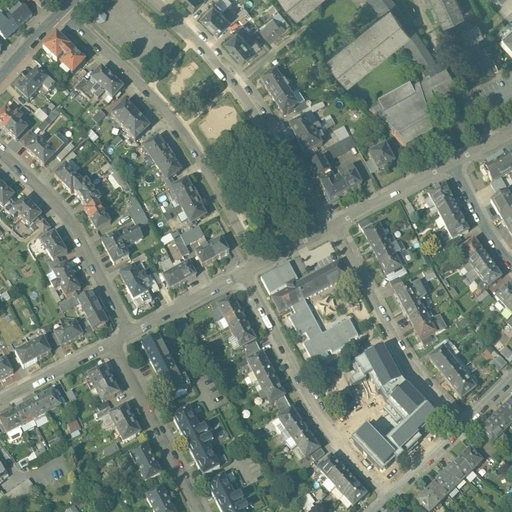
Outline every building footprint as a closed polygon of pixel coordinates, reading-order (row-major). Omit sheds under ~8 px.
[(48,0),(32,0),(41,8),(48,0)] [(183,0),(187,4),(186,5),(191,9),(192,8),(193,9),(198,4),(201,1),(201,0),(183,0)] [(278,0),(295,21),(320,0),(368,0),(381,15),(327,59),(347,84),(401,40),(427,81),(412,89),(410,87),(378,104),(379,107),(372,111),(406,150),(441,130),(434,104),(457,91),(448,72),(442,75),(418,36),(412,27),(398,8),(391,0),(278,0)] [(464,15),(456,0),(424,0),(428,7),(433,5),(443,25),(464,15)] [(31,16),(20,4),(20,5),(17,1),(8,9),(11,13),(7,16),(8,17),(18,28),(31,16)] [(215,1),(209,7),(205,10),(206,11),(200,16),(209,24),(221,12),(218,8),(220,5),(215,1)] [(244,7),(235,14),(239,19),(248,12),(244,7)] [(221,12),(209,24),(217,33),(223,27),(226,24),(232,17),(227,12),(225,15),(221,12)] [(247,12),(239,20),(243,24),(251,17),(247,12)] [(18,28),(8,17),(3,21),(1,19),(0,20),(0,34),(5,40),(18,28)] [(274,20),(261,30),(270,41),(285,28),(281,23),(279,25),(274,20)] [(248,30),(243,24),(239,28),(241,30),(239,31),(242,35),(248,30)] [(478,25),(460,33),(465,43),(470,41),(474,48),(479,46),(476,38),(483,35),(478,25)] [(511,25),(501,36),(511,47),(511,25)] [(239,28),(234,32),(233,32),(230,34),(230,35),(225,40),(226,41),(224,42),(228,46),(229,45),(233,50),(246,39),(242,35),(239,31),(241,30),(239,28)] [(58,36),(54,37),(43,49),(57,62),(63,56),(70,48),(58,36)] [(250,44),(246,39),(233,50),(237,55),(236,56),(240,61),(241,59),(242,61),(257,48),(255,46),(253,48),(250,44)] [(261,45),(256,39),(250,44),(253,48),(255,46),(257,48),(261,45)] [(481,50),(479,46),(474,48),(484,70),(467,79),(471,85),(492,74),(487,63),(481,50)] [(85,62),(70,48),(63,56),(66,59),(60,65),(72,76),(85,62)] [(491,55),(487,56),(484,49),(481,50),(487,63),(493,60),(491,55)] [(498,71),(493,60),(487,63),(492,74),(498,71)] [(113,79),(102,68),(91,80),(102,90),(113,79)] [(85,69),(77,78),(81,81),(88,73),(85,69)] [(49,81),(37,71),(27,81),(39,92),(43,88),(49,81)] [(270,74),(264,78),(265,79),(260,82),(268,94),(283,84),(275,72),(271,75),(270,74)] [(84,79),(75,89),(79,93),(80,92),(88,83),(84,79)] [(124,89),(113,79),(102,90),(105,94),(113,101),(124,89)] [(102,90),(91,80),(88,83),(80,92),(91,102),(94,98),(102,90)] [(27,81),(22,87),(19,85),(15,90),(17,92),(29,103),(39,92),(27,81)] [(55,87),(49,81),(43,88),(49,94),(55,87)] [(283,84),(268,94),(276,105),(291,96),(287,90),(288,89),(284,83),(283,84)] [(102,90),(94,98),(98,102),(105,94),(102,90)] [(291,96),(276,105),(283,117),(288,114),(288,115),(294,111),(294,110),(298,107),(291,96)] [(126,103),(111,117),(124,131),(139,118),(126,103)] [(304,103),(298,107),(294,110),(294,111),(297,116),(309,110),(304,103)] [(14,117),(6,110),(0,115),(0,126),(6,132),(20,116),(17,113),(14,117)] [(48,118),(39,110),(34,115),(43,123),(48,118)] [(105,116),(100,112),(92,120),(97,125),(105,116)] [(51,114),(45,122),(49,126),(56,118),(51,114)] [(28,130),(20,123),(23,119),(20,116),(6,132),(17,142),(28,130)] [(325,132),(335,125),(330,116),(319,123),(325,132)] [(150,129),(139,118),(124,131),(135,143),(150,129)] [(301,121),(300,120),(294,123),(295,124),(289,127),(296,139),(312,130),(306,118),(301,121)] [(49,126),(45,122),(39,128),(43,132),(49,126)] [(312,130),(296,139),(305,156),(322,147),(313,129),(312,130)] [(344,129),(334,134),(339,144),(346,140),(351,136),(349,133),(347,134),(344,129)] [(30,134),(20,144),(25,148),(34,138),(30,134)] [(48,143),(43,137),(39,137),(27,151),(35,160),(48,146),(48,143)] [(339,144),(326,151),(331,160),(356,147),(351,137),(346,140),(339,144)] [(48,146),(35,160),(45,168),(55,156),(56,157),(64,148),(54,139),(48,146)] [(158,140),(147,147),(146,144),(140,148),(145,155),(147,154),(155,165),(170,156),(167,151),(165,149),(158,140)] [(385,146),(368,155),(372,161),(377,171),(378,173),(395,164),(385,146)] [(64,151),(57,158),(61,162),(68,154),(64,151)] [(511,162),(506,153),(485,166),(490,175),(488,176),(492,183),(493,184),(501,179),(511,172),(511,162)] [(170,156),(155,165),(164,178),(162,179),(166,186),(172,182),(170,180),(181,173),(175,163),(174,161),(170,156)] [(372,161),(365,164),(371,175),(377,171),(372,161)] [(66,166),(54,177),(63,186),(75,175),(66,166)] [(324,166),(313,172),(319,182),(331,175),(332,175),(327,166),(324,168),(324,166)] [(353,170),(351,169),(343,173),(342,171),(338,173),(340,177),(348,193),(362,186),(353,170)] [(75,175),(63,186),(71,195),(74,192),(87,182),(87,181),(86,182),(83,178),(81,181),(75,175)] [(126,183),(121,175),(117,177),(122,186),(126,183)] [(340,177),(334,180),(331,175),(319,182),(325,194),(325,196),(328,202),(329,203),(330,204),(331,204),(338,200),(339,201),(340,201),(338,198),(348,193),(340,177)] [(501,179),(493,184),(492,183),(490,184),(496,195),(507,189),(501,179)] [(186,181),(175,188),(174,186),(168,189),(172,196),(174,195),(181,208),(197,199),(194,193),(192,192),(186,181)] [(87,182),(74,192),(81,201),(94,191),(87,182)] [(122,186),(120,187),(123,192),(129,188),(126,183),(122,186)] [(444,186),(429,195),(435,207),(451,199),(451,200),(451,199),(444,186)] [(3,187),(0,190),(0,206),(3,209),(8,204),(13,199),(14,197),(3,187)] [(94,191),(81,201),(88,210),(98,203),(101,201),(94,191)] [(511,199),(508,193),(492,202),(499,215),(498,216),(502,221),(511,214),(511,199)] [(19,205),(13,199),(8,204),(14,210),(19,205)] [(197,199),(181,208),(188,220),(186,222),(190,229),(196,226),(195,223),(206,217),(200,207),(200,205),(197,199)] [(451,199),(435,207),(440,218),(456,209),(451,200),(451,199)] [(14,210),(13,210),(22,219),(33,209),(25,200),(19,205),(14,210)] [(148,202),(141,206),(143,210),(150,206),(148,202)] [(98,203),(88,210),(85,212),(91,223),(105,215),(98,203)] [(139,205),(127,212),(132,221),(144,215),(139,205)] [(415,215),(410,206),(406,208),(410,217),(415,215)] [(33,209),(22,219),(30,228),(35,224),(40,219),(42,218),(33,209)] [(456,209),(440,218),(446,228),(461,220),(461,219),(456,209)] [(511,214),(502,221),(505,226),(506,226),(511,236),(511,214)] [(105,215),(91,223),(97,233),(110,225),(105,215)] [(144,215),(132,221),(136,230),(137,229),(137,230),(149,224),(144,215)] [(40,219),(35,224),(37,227),(38,229),(39,228),(44,224),(45,223),(44,222),(43,223),(40,219)] [(461,220),(446,228),(452,240),(459,237),(468,232),(462,219),(461,219),(461,220)] [(369,220),(358,225),(361,231),(372,225),(369,220)] [(379,227),(364,234),(370,247),(385,239),(379,227)] [(181,238),(180,238),(186,248),(204,238),(198,228),(181,238)] [(49,230),(43,234),(42,234),(43,235),(44,235),(46,239),(52,235),(49,231),(50,230),(49,229),(48,230),(49,230)] [(132,232),(130,229),(123,233),(125,236),(119,239),(124,250),(143,240),(137,230),(137,229),(136,230),(132,232)] [(181,238),(177,231),(170,235),(183,258),(190,255),(186,248),(180,238),(181,238)] [(42,234),(38,237),(40,242),(46,239),(44,235),(43,235),(42,234)] [(46,239),(40,242),(47,253),(61,244),(54,234),(52,235),(46,239)] [(119,239),(117,236),(102,244),(114,265),(129,257),(124,250),(119,239)] [(452,240),(443,246),(446,252),(462,242),(459,237),(452,240)] [(385,239),(370,247),(375,256),(390,248),(385,239)] [(222,240),(208,247),(216,261),(229,254),(222,240)] [(474,241),(460,251),(467,262),(481,251),(474,241)] [(61,244),(47,253),(53,263),(60,259),(67,255),(61,244)] [(390,248),(375,256),(380,265),(401,254),(396,245),(390,248)] [(208,247),(195,254),(202,268),(216,261),(208,247)] [(481,251),(467,262),(462,266),(464,269),(470,265),(473,270),(487,260),(481,251)] [(401,254),(380,265),(386,277),(407,266),(401,254)] [(60,259),(54,263),(58,269),(65,266),(60,259)] [(170,260),(161,266),(165,273),(174,268),(170,260)] [(487,260),(473,270),(478,276),(473,279),(475,282),(480,279),(479,278),(493,268),(487,260)] [(189,264),(182,267),(180,262),(173,266),(174,268),(176,271),(183,285),(196,278),(189,264)] [(340,263),(297,285),(295,283),(298,281),(289,264),(260,279),(270,296),(286,288),(288,290),(272,299),(280,315),(291,309),(305,301),(341,282),(344,288),(351,284),(340,263)] [(58,269),(52,273),(57,282),(59,286),(73,278),(66,265),(65,266),(58,269)] [(470,265),(464,269),(462,266),(459,268),(465,276),(473,270),(470,265)] [(134,268),(119,276),(127,289),(145,279),(144,276),(139,278),(134,268)] [(431,268),(421,273),(426,283),(436,278),(431,268)] [(502,279),(493,268),(479,278),(480,279),(475,282),(474,283),(478,288),(477,289),(477,291),(478,293),(481,294),(502,279)] [(473,270),(465,276),(472,285),(474,283),(475,282),(473,279),(478,276),(473,270)] [(176,271),(162,278),(170,292),(183,285),(176,271)] [(159,291),(151,276),(145,279),(147,283),(153,294),(159,291)] [(73,278),(59,286),(61,289),(66,299),(81,292),(73,278)] [(399,278),(389,283),(392,288),(402,283),(399,278)] [(145,279),(127,289),(134,302),(140,299),(143,304),(144,306),(145,305),(151,302),(152,301),(147,292),(149,291),(146,284),(147,283),(145,279)] [(472,285),(468,289),(472,295),(477,291),(477,289),(478,288),(474,283),(472,285)] [(410,286),(395,294),(397,299),(413,291),(414,293),(421,289),(419,284),(412,288),(410,286)] [(59,286),(53,289),(50,290),(52,294),(61,289),(59,286)] [(511,289),(509,286),(496,298),(506,309),(511,302),(511,289)] [(413,291),(397,299),(404,311),(419,303),(424,300),(426,298),(421,289),(414,293),(413,291)] [(485,292),(477,299),(480,303),(489,296),(485,292)] [(83,300),(76,304),(82,314),(101,305),(98,300),(95,302),(92,295),(83,300)] [(80,296),(73,299),(76,304),(83,300),(80,296)] [(226,296),(210,304),(213,310),(217,308),(218,308),(217,307),(228,301),(226,296)] [(489,296),(480,303),(483,307),(492,300),(489,296)] [(228,301),(217,307),(218,308),(224,319),(239,312),(232,299),(228,301)] [(305,301),(291,309),(294,316),(289,319),(299,339),(305,336),(309,343),(303,346),(314,365),(328,358),(327,355),(330,353),(332,356),(351,346),(350,343),(358,339),(349,322),(323,336),(305,301)] [(419,303),(404,311),(409,320),(423,312),(419,303)] [(101,305),(82,314),(86,323),(88,325),(89,325),(90,327),(93,333),(94,333),(94,332),(108,325),(100,310),(102,308),(101,305)] [(239,312),(224,319),(229,329),(244,321),(239,312)] [(423,312),(409,320),(414,330),(427,323),(428,322),(423,312)] [(465,320),(456,326),(460,332),(469,325),(465,320)] [(244,321),(229,329),(234,338),(249,330),(244,321)] [(75,323),(65,329),(72,343),(82,338),(83,338),(80,332),(76,325),(75,323)] [(86,323),(82,325),(82,324),(80,325),(79,324),(76,325),(80,332),(90,327),(89,325),(88,325),(86,323)] [(427,323),(414,330),(420,342),(428,338),(434,335),(427,323)] [(186,324),(175,330),(180,339),(191,334),(186,324)] [(90,327),(80,332),(83,338),(82,338),(83,339),(93,333),(90,327)] [(65,329),(54,335),(60,347),(62,349),(72,343),(65,329)] [(249,330),(234,338),(240,350),(246,347),(255,342),(249,330)] [(60,347),(54,335),(48,338),(55,350),(60,347)] [(428,338),(420,342),(423,347),(431,343),(428,338)] [(158,339),(143,347),(157,374),(172,366),(158,339)] [(51,355),(43,340),(29,347),(37,362),(51,355)] [(511,352),(499,340),(494,345),(511,362),(511,360),(511,352)] [(255,342),(246,347),(247,349),(246,349),(248,354),(258,348),(255,342)] [(29,347),(16,354),(23,369),(37,362),(29,347)] [(491,347),(483,351),(487,361),(495,357),(491,347)] [(248,354),(245,356),(249,361),(262,354),(258,348),(248,354)] [(453,348),(446,354),(452,361),(459,355),(453,348)] [(443,349),(429,360),(438,371),(452,361),(446,354),(443,349)] [(249,361),(247,362),(254,375),(269,367),(262,354),(249,361)] [(499,357),(489,363),(498,373),(507,364),(499,357)] [(6,360),(0,363),(0,381),(13,374),(6,360)] [(452,361),(438,371),(445,380),(459,370),(452,361)] [(186,393),(172,366),(157,374),(171,401),(186,393)] [(254,375),(249,377),(254,386),(259,384),(274,376),(269,367),(254,375)] [(100,370),(92,374),(93,374),(88,377),(96,390),(113,381),(109,374),(108,375),(105,368),(100,371),(100,370)] [(459,370),(445,380),(452,389),(466,378),(459,370)] [(403,449),(440,415),(403,375),(382,395),(389,403),(384,407),(389,412),(369,431),(366,427),(360,432),(384,458),(399,444),(403,449)] [(274,376),(259,384),(263,393),(278,385),(274,376)] [(466,378),(452,389),(461,401),(475,390),(471,385),(474,383),(474,382),(469,376),(466,378)] [(113,381),(96,390),(102,403),(107,401),(114,398),(114,397),(119,394),(115,388),(116,387),(113,381)] [(278,385),(263,393),(270,405),(275,402),(285,397),(278,385)] [(70,391),(65,394),(71,404),(76,401),(70,391)] [(53,392),(39,399),(47,415),(61,408),(53,392)] [(285,397),(275,402),(279,410),(288,404),(285,397)] [(39,399),(30,404),(26,406),(34,422),(47,415),(39,399)] [(80,409),(76,401),(71,404),(75,412),(80,409)] [(106,403),(96,408),(99,413),(109,408),(106,403)] [(279,410),(278,410),(283,417),(291,410),(288,404),(279,410)] [(26,406),(22,409),(13,413),(21,429),(34,422),(26,406)] [(99,413),(99,414),(102,419),(112,413),(110,408),(109,408),(99,413)] [(126,408),(121,410),(121,409),(114,413),(114,414),(110,417),(117,430),(134,420),(130,413),(129,414),(126,408)] [(190,409),(173,418),(188,447),(204,438),(190,409)] [(511,425),(511,416),(504,409),(497,416),(509,428),(511,425)] [(300,422),(291,410),(283,417),(278,420),(279,421),(274,425),(276,429),(281,426),(286,432),(300,422)] [(13,413),(6,417),(0,420),(0,422),(7,435),(7,436),(8,436),(21,429),(13,413)] [(509,428),(497,416),(490,423),(502,435),(509,428)] [(134,420),(117,430),(124,443),(128,440),(129,441),(136,437),(135,436),(140,434),(136,427),(137,427),(134,420)] [(76,421),(66,426),(71,435),(81,430),(76,421)] [(300,422),(286,432),(292,440),(306,431),(300,422)] [(502,435),(490,423),(480,432),(492,445),(502,435)] [(276,429),(276,430),(281,436),(286,432),(281,426),(276,429)] [(306,431),(292,440),(298,449),(311,439),(306,431)] [(292,440),(286,432),(281,436),(286,444),(292,440)] [(204,438),(188,447),(203,476),(219,468),(204,438)] [(64,447),(59,439),(49,445),(53,453),(64,447)] [(298,449),(293,452),(298,460),(303,457),(305,460),(311,457),(319,450),(311,439),(298,449)] [(298,449),(292,440),(286,444),(292,453),(293,452),(298,449)] [(116,445),(104,451),(107,458),(120,452),(116,445)] [(146,446),(130,455),(138,469),(154,461),(146,446)] [(319,450),(311,457),(315,463),(325,455),(320,450),(319,450)] [(482,463),(470,451),(460,461),(472,473),(482,463)] [(331,458),(318,470),(328,480),(341,469),(331,458)] [(27,459),(19,464),(22,469),(30,463),(27,459)] [(154,461),(138,469),(145,483),(161,475),(154,461)] [(472,473),(460,461),(452,469),(464,481),(472,473)] [(341,469),(328,480),(336,489),(349,477),(341,469)] [(464,481),(452,469),(450,470),(450,469),(443,476),(456,489),(464,481)] [(456,489),(443,476),(436,483),(437,484),(435,485),(447,497),(456,489)] [(228,511),(239,507),(224,477),(207,485),(221,511),(228,511)] [(357,485),(349,477),(336,489),(343,497),(357,485)] [(4,497),(11,507),(36,490),(28,480),(4,497)] [(63,494),(57,483),(51,486),(52,488),(57,497),(63,494)] [(366,496),(357,485),(343,497),(353,508),(366,496)] [(447,497),(435,485),(427,493),(439,505),(447,497)] [(57,497),(52,488),(46,491),(52,501),(57,497)] [(162,489),(146,497),(153,511),(169,503),(162,489)] [(0,503),(9,508),(11,507),(4,497),(2,492),(0,493),(0,492),(0,503)] [(432,511),(439,505),(427,493),(417,502),(426,511),(432,511)] [(306,511),(316,508),(311,496),(300,501),(304,511),(306,511)] [(174,511),(169,503),(153,511),(174,511)]
